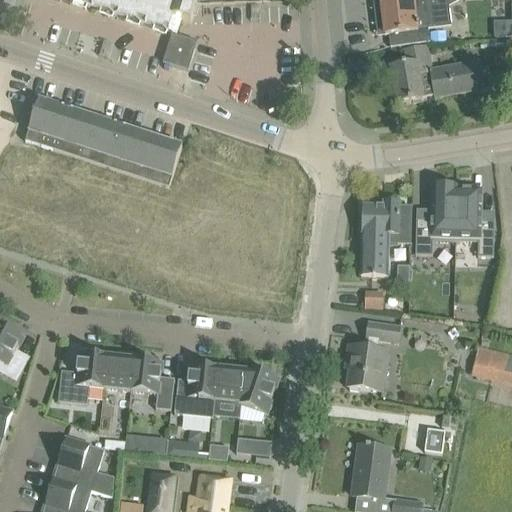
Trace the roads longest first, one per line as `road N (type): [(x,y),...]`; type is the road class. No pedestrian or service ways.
road 1 (tertiary): [(329,151),(0,47)]
road 2 (residential): [(311,347),(55,322)]
road 3 (residential): [(311,347),(331,197),(329,151)]
road 4 (residential): [(55,322),(0,502)]
road 5 (tertiary): [(329,151),(380,156),(511,135)]
road 6 (residential): [(286,511),(311,347)]
road 7 (residential): [(329,151),(317,0)]
